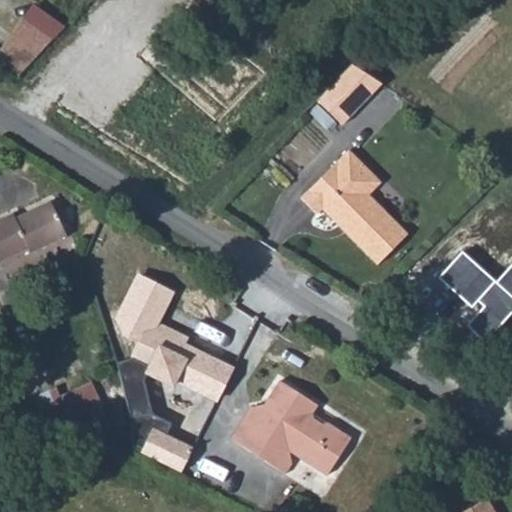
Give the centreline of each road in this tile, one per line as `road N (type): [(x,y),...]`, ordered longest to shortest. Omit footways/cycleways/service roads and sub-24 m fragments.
road 1 (unclassified): [(511,434),(0,111)]
road 2 (track): [(157,211),(384,0)]
